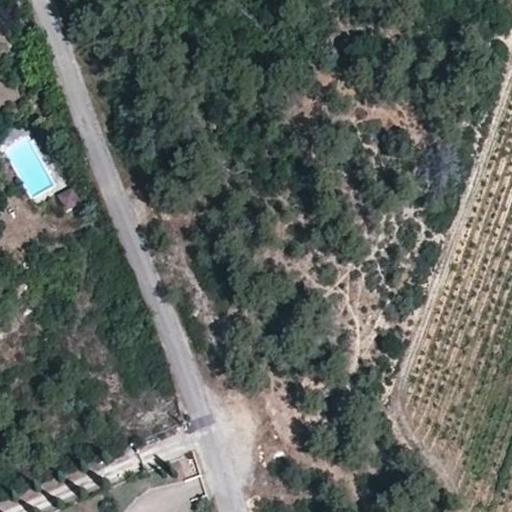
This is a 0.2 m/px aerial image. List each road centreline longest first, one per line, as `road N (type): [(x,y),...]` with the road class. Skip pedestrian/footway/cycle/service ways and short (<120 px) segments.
road 1 (residential): [(47,0),(231,511)]
road 2 (track): [(468,511),(400,398),(511,78)]
